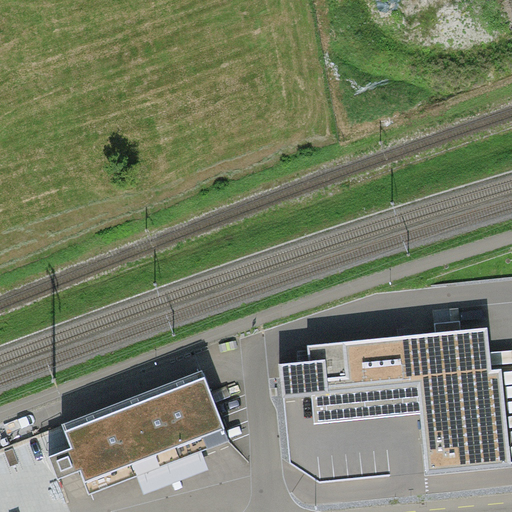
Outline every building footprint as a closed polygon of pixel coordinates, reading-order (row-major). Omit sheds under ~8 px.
[(485,327),(309,345),(311,361),(282,364),(285,393),(311,390),(420,379),(423,410),(429,472),(508,464),(499,371),(489,372),(485,327)] [(300,346),(301,361),(309,361),(308,346),(300,346)] [(64,423),(72,444),(50,453),(59,476),(80,468),(90,494),(137,475),(199,451),(230,439),(203,370),(64,423)] [(313,420),(423,410),(420,379),(311,390),(313,420)] [(229,388),(215,394),(218,401),(232,395),(229,388)] [(199,451),(137,475),(144,492),(206,468),(199,451)]
